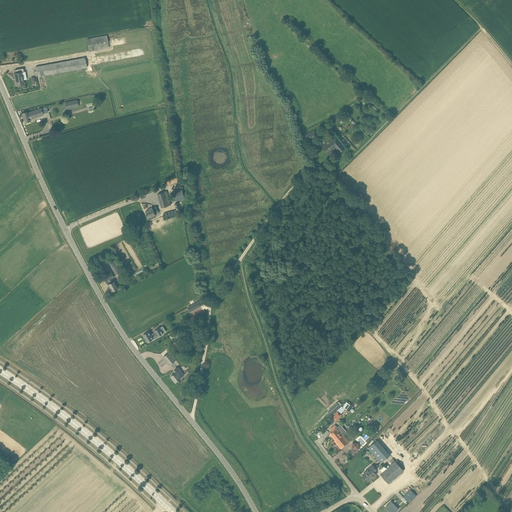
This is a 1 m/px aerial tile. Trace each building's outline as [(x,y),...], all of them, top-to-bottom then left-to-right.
[(87,39),(89,51),(108,47),(106,35),(87,39)] [(36,67),(38,76),(42,75),(87,67),(85,57),(36,67)] [(15,70),(15,73),(14,74),(16,86),(24,84),(22,72),(24,72),(23,68),(15,70)] [(77,100),(65,103),(66,109),(78,106),(77,100)] [(21,114),(25,123),(30,121),(30,120),(43,115),(41,108),(27,113),(27,112),(21,114)] [(315,130),(304,135),(308,142),(318,137),(315,130)] [(329,140),(322,146),(329,155),(337,148),(340,152),(345,148),(334,135),(329,139),(328,140),(329,140)] [(172,192),(174,201),(185,198),(182,189),(172,192)] [(158,194),(162,208),(171,205),(166,191),(158,194)] [(163,214),(164,218),(181,213),(178,203),(175,204),(177,211),(163,214)] [(148,209),(149,210),(145,211),(148,218),(155,215),(154,211),(157,209),(156,207),(153,208),(152,207),(148,209)] [(109,263),(115,274),(121,271),(115,260),(109,263)] [(108,284),(111,291),(117,288),(113,281),(111,278),(113,277),(111,273),(104,277),(107,281),(108,280),(109,283),(108,284)] [(198,302),(188,308),(190,312),(201,306),(198,302)] [(143,335),(148,342),(158,336),(158,337),(163,333),(160,328),(154,331),(156,334),(152,336),(149,331),(143,335)] [(169,352),(163,357),(169,365),(176,360),(169,352)] [(183,367),(187,373),(194,367),(190,361),(183,367)] [(171,376),(176,382),(185,375),(178,367),(174,370),(175,372),(171,376)] [(347,402),(343,407),(349,411),(352,406),(347,402)] [(333,417),(337,420),(341,414),(337,411),(333,417)] [(334,441),(335,442),(344,435),(337,427),(335,425),(331,429),(333,431),(330,433),(336,440),(334,441)] [(344,435),(335,442),(341,449),(349,442),(344,435)] [(369,448),(382,462),(391,454),(377,440),(369,448)] [(380,474),(389,484),(404,470),(396,461),(380,474)] [(366,470),(367,471),(363,475),(368,481),(376,474),(374,471),(376,469),(372,465),(370,467),(366,470)] [(404,497),(410,502),(416,495),(410,490),(404,497)] [(391,501),(385,507),(390,511),(395,511),(399,509),(391,501)]
